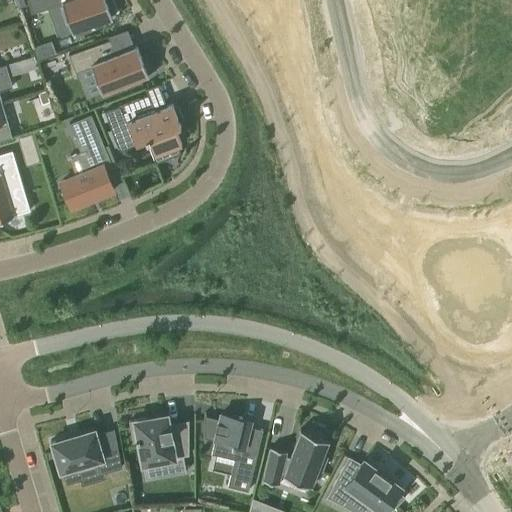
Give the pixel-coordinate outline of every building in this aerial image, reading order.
[(110,0),(27,0),(31,13),(62,4),(71,31),(74,30),(76,35),(91,30),(89,25),(111,17),(110,13),(115,12),(110,0)] [(26,33),(22,22),(14,24),(18,36),(26,33)] [(68,53),(75,71),(91,65),(101,92),(134,79),(136,83),(154,72),(144,55),(141,56),(136,46),(123,51),(115,54),(110,39),(116,37),(117,39),(118,38),(117,36),(110,39),(68,53)] [(22,70),(39,63),(36,55),(19,61),(22,70)] [(49,101),(45,89),(38,92),(42,103),(49,101)] [(149,93),(104,110),(111,128),(128,121),(135,141),(145,137),(146,139),(149,138),(157,159),(178,151),(179,153),(180,153),(177,144),(181,143),(175,126),(180,123),(179,121),(183,120),(177,104),(173,105),(172,103),(167,105),(156,109),(149,93)] [(88,170),(76,175),(64,180),(60,181),(71,207),(88,200),(87,198),(96,194),(97,196),(114,189),(110,182),(103,163),(110,161),(104,146),(91,114),(69,123),(74,135),(73,136),(73,137),(75,136),(81,151),(79,152),(80,153),(85,151),(90,164),(86,166),(88,170)] [(31,133),(17,137),(21,148),(35,144),(31,133)] [(0,219),(13,216),(13,214),(30,209),(12,149),(0,153),(0,219)] [(231,471),(227,485),(248,490),(262,429),(249,426),(250,419),(221,412),(219,419),(205,415),(205,413),(204,413),(204,440),(206,440),(206,437),(213,439),(211,453),(217,455),(217,454),(234,458),(231,471)] [(184,455),(188,454),(188,424),(170,427),(168,427),(167,419),(153,422),(152,417),(149,418),(149,416),(128,420),(132,442),(138,441),(142,463),(144,463),(144,462),(159,460),(162,476),(186,471),(184,455)] [(299,428),(299,429),(299,430),(289,457),(285,455),(286,452),(287,451),(269,447),(269,448),(270,449),(262,479),(261,480),(279,485),(279,483),(278,483),(281,473),(282,473),(282,474),(311,485),(312,484),(311,483),(316,469),(320,471),(326,456),(322,454),(327,440),(328,441),(328,439),(323,437),(324,433),(306,427),(305,430),(299,428)] [(50,440),(55,457),(56,456),(60,470),(75,465),(77,471),(94,466),(96,474),(121,467),(114,428),(113,428),(113,430),(95,435),(93,430),(81,433),(80,431),(79,431),(79,434),(69,437),(69,434),(50,440)] [(399,490),(401,487),(397,484),(398,482),(386,474),(385,475),(379,470),(380,469),(368,460),(367,462),(363,459),(360,462),(348,455),(326,496),(356,511),(388,511),(405,497),(399,490)] [(252,498),(248,511),(258,511),(263,502),(252,498)]
